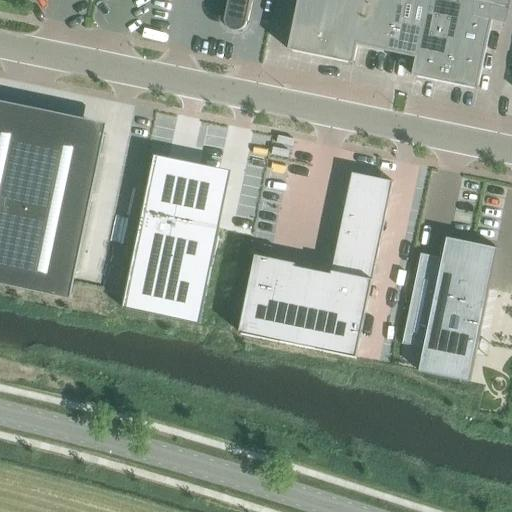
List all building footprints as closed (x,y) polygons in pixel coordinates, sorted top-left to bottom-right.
[(229,0),(226,18),(225,22),(226,26),(229,29),(232,31),(236,32),(240,31),(243,29),(246,26),(247,22),(251,0),(229,0)] [(299,0),(289,51),(354,64),(358,45),(418,58),(414,77),(478,90),(496,0),(299,0)] [(0,285),(71,300),(106,135),(0,112),(0,285)] [(154,161),(123,309),(200,325),(220,230),(211,228),(222,175),(154,161)] [(256,256),(240,334),(358,358),(394,182),(353,174),(332,274),(296,267),(297,265),(256,256)] [(422,254),(403,344),(424,349),(420,372),(422,373),(423,367),(469,376),(468,382),(471,383),(498,249),(496,249),(495,251),(449,241),(450,239),(447,239),(443,259),(422,254)]
